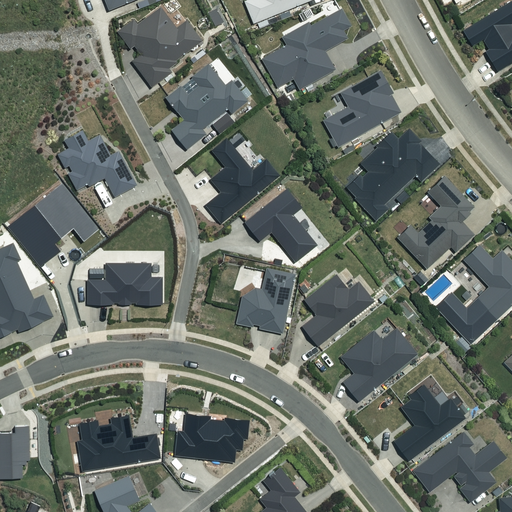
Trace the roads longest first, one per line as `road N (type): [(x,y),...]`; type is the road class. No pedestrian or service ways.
road 1 (residential): [(389,511),(311,415),(219,362),(119,349),(66,361),(0,391)]
road 2 (residential): [(399,0),(447,85),(511,171)]
